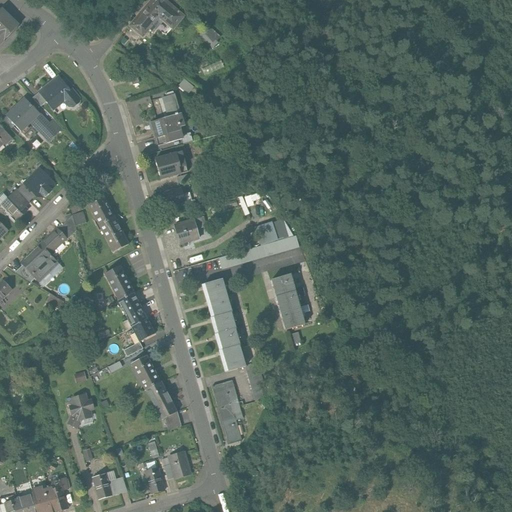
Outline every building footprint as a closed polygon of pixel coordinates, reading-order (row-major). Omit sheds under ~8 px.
[(131,28),(142,36),(157,18),(171,30),(181,17),(160,0),(152,0),(136,19),(131,28)] [(167,0),(166,1),(175,9),(181,0),(167,0)] [(0,45),(18,27),(1,10),(0,11),(0,45)] [(211,48),(216,43),(205,31),(200,36),(211,48)] [(46,103),(53,111),(64,101),(69,107),(73,108),(78,103),(79,99),(72,91),(70,92),(58,77),(40,92),(40,93),(39,93),(46,103)] [(39,93),(32,99),(41,107),(46,103),(39,93)] [(161,98),(167,118),(180,115),(174,95),(161,98)] [(30,123),(39,115),(39,114),(25,100),(7,118),(21,132),(30,123)] [(48,124),(39,115),(30,123),(49,142),(62,129),(53,120),(48,124)] [(151,123),(158,146),(182,139),(179,128),(183,127),(180,115),(167,118),(151,123)] [(0,147),(3,144),(5,146),(12,140),(0,127),(0,147)] [(157,168),(161,180),(187,172),(181,153),(155,160),(156,163),(154,163),(156,169),(157,168)] [(35,196),(36,197),(42,197),(43,197),(44,198),(51,192),(49,190),(53,187),(53,183),(49,180),(46,180),(41,174),(38,177),(32,177),(24,185),(35,196)] [(176,178),(178,184),(189,181),(188,175),(176,178)] [(35,196),(24,185),(17,191),(25,199),(29,203),(35,196)] [(181,190),(165,194),(169,209),(185,204),(181,190)] [(21,203),(25,199),(17,191),(13,195),(21,203)] [(100,192),(85,200),(114,252),(128,245),(100,192)] [(2,206),(17,222),(28,211),(21,203),(13,195),(2,206)] [(72,216),(75,227),(87,223),(84,212),(72,216)] [(67,240),(76,231),(75,227),(72,216),(57,230),(66,239),(67,240)] [(175,226),(180,245),(199,239),(196,230),(206,227),(203,218),(175,226)] [(57,230),(40,245),(50,255),(66,239),(57,230)] [(294,237),(218,259),(221,270),(298,248),(294,237)] [(32,255),(47,271),(57,263),(50,255),(40,245),(35,250),(36,251),(32,255)] [(32,255),(36,251),(35,250),(27,258),(28,259),(32,255)] [(36,278),(38,280),(47,271),(32,255),(28,259),(27,258),(22,263),(23,265),(36,278)] [(31,283),(36,278),(23,265),(15,273),(31,283)] [(105,275),(119,301),(133,294),(134,293),(120,267),(105,275)] [(271,281),(286,330),(305,324),(290,276),(271,281)] [(220,351),(226,372),(245,367),(245,366),(239,346),(240,346),(235,330),(236,329),(231,313),(232,313),(222,280),(203,286),(212,318),(216,335),(221,351),(220,351)] [(0,301),(12,290),(3,281),(0,283),(0,301)] [(21,283),(17,286),(22,291),(26,288),(21,283)] [(49,294),(45,301),(57,308),(61,302),(49,294)] [(118,302),(132,328),(147,320),(133,294),(119,301),(118,302)] [(132,328),(140,342),(154,335),(147,320),(132,328)] [(143,349),(140,342),(123,351),(127,358),(143,349)] [(131,364),(145,391),(146,390),(160,383),(146,357),(131,364)] [(245,367),(255,402),(268,399),(257,363),(245,366),(245,367)] [(86,371),(76,374),(78,381),(88,379),(86,371)] [(238,402),(232,381),(212,387),(218,408),(238,402)] [(146,390),(162,420),(173,414),(176,412),(161,382),(160,383),(146,390)] [(72,416),(68,424),(77,429),(81,421),(91,418),(89,411),(93,410),(91,401),(87,403),(85,396),(72,399),(74,406),(70,407),(72,416)] [(218,408),(229,445),(241,441),(235,420),(243,418),(238,402),(218,408)] [(173,414),(173,416),(167,419),(170,430),(181,426),(177,412),(176,412),(173,414)] [(152,459),(158,458),(154,442),(148,444),(152,459)] [(82,452),(85,462),(92,461),(89,450),(82,452)] [(175,479),(191,475),(184,453),(168,458),(171,465),(175,479)] [(175,479),(171,465),(164,467),(168,481),(175,479)] [(145,472),(151,494),(164,490),(158,469),(145,472)] [(92,478),(99,500),(112,496),(111,496),(119,494),(116,481),(108,483),(105,474),(92,478)] [(58,480),(59,481),(60,488),(62,487),(63,491),(68,489),(65,478),(58,480)] [(116,481),(119,494),(127,492),(122,479),(116,481)] [(48,491),(54,511),(59,511),(68,509),(63,491),(62,487),(60,488),(59,481),(51,483),(51,486),(48,487),(48,486),(47,487),(48,491)] [(33,495),(37,511),(54,511),(48,491),(43,492),(42,488),(31,491),(33,495)] [(20,511),(37,511),(33,495),(17,499),(17,500),(20,511)] [(6,511),(20,511),(17,500),(4,504),(6,511)]
